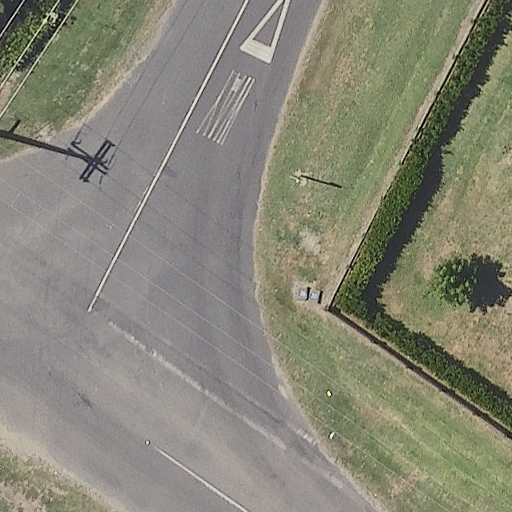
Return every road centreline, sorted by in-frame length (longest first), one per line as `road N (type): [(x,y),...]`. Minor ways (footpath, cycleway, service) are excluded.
road 1 (unclassified): [(248,0),(90,310),(46,368)]
road 2 (unclassified): [(46,368),(249,511)]
